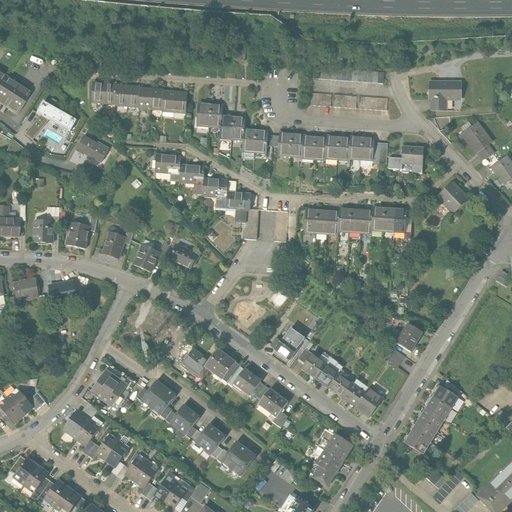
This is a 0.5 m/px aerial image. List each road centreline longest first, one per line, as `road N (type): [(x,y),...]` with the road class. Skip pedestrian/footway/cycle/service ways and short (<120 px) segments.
road 1 (residential): [(378,443),(201,315),(131,282)]
road 2 (residential): [(378,443),(497,252)]
road 3 (residential): [(131,282),(76,388),(29,432)]
road 4 (residential): [(293,200),(409,202),(460,166)]
road 5 (residential): [(418,122),(292,119),(277,105),(278,86)]
road 6 (motorway): [(373,0),(511,1)]
road 7 (residential): [(131,282),(71,264),(0,259)]
road 8 (residential): [(29,432),(132,511)]
road 9 (residential): [(293,200),(270,199),(186,148)]
